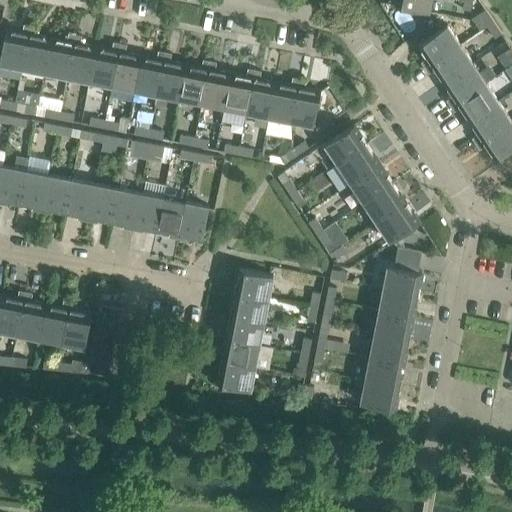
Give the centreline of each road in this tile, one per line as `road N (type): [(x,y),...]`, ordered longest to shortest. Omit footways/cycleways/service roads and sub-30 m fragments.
road 1 (residential): [(479,210),(464,203),(349,31),(291,4)]
road 2 (residential): [(206,289),(0,248)]
road 3 (residential): [(440,410),(479,210)]
